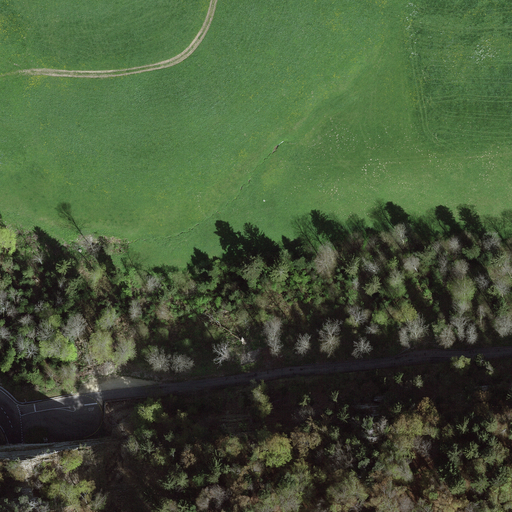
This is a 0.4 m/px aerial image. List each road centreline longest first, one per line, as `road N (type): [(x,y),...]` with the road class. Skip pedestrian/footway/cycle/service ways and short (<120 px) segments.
road 1 (unclassified): [(86,405),(96,397),(298,370),(511,352)]
road 2 (track): [(213,0),(194,47),(165,65),(0,78)]
